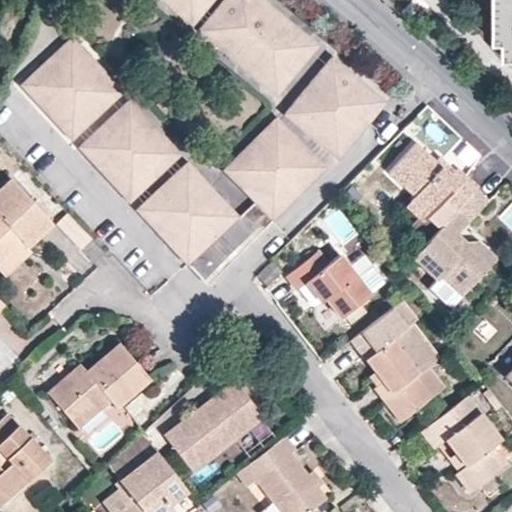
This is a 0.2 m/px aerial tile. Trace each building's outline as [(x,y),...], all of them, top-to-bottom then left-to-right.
[(175,0),(162,0),(172,9),(178,1),(175,0)] [(175,0),(178,1),(198,18),(213,0),(175,0)] [(265,0),(261,0),(246,18),(241,13),(252,0),(224,0),(205,23),(225,39),(242,53),(244,55),(280,11),(265,0)] [(252,0),(241,13),(246,18),(261,0),(252,0)] [(511,0),(495,0),(495,40),(505,40),(505,56),(511,56),(511,0)] [(178,1),(172,9),(193,25),(198,18),(178,1)] [(303,31),(287,50),(281,45),(297,26),(280,11),(244,55),(264,72),(284,88),(320,45),(303,31)] [(205,23),(199,31),(218,46),(225,39),(205,23)] [(281,45),(287,50),(303,31),(297,26),(281,45)] [(69,37),(62,43),(86,69),(94,63),(69,37)] [(244,55),(242,53),(225,39),(218,46),(237,62),(244,55)] [(86,69),(62,43),(19,84),(42,108),(62,89),(64,91),(86,69)] [(244,55),(237,62),(258,79),(264,72),(244,55)] [(333,55),(311,82),(343,108),(345,106),(362,119),(381,95),(333,55)] [(64,91),(62,89),(42,108),(51,118),(71,100),(68,97),(92,75),(99,68),(94,63),(86,69),(64,91)] [(113,97),(120,90),(99,68),(92,75),(113,97)] [(278,96),(284,88),(264,72),(258,79),(278,96)] [(51,118),(68,137),(113,97),(92,75),(68,97),(71,100),(51,118)] [(339,113),(335,118),(351,131),(358,137),(368,124),(362,119),(345,106),(343,108),(311,82),(306,87),(339,113)] [(332,155),(351,131),(335,118),(339,113),(306,87),(285,115),(332,155)] [(362,119),(368,124),(388,101),(381,95),(362,119)] [(129,100),(122,106),(146,132),(152,126),(129,100)] [(146,132),(122,106),(77,147),(99,170),(121,150),(124,153),(146,132)] [(274,117),(250,140),(279,169),(283,165),(299,181),(318,162),(274,117)] [(99,170),(110,182),(133,163),(129,159),(152,138),(159,132),(152,126),(146,132),(124,153),(121,150),(99,170)] [(332,155),(339,160),(358,137),(351,131),(332,155)] [(172,159),(179,153),(159,132),(152,138),(172,159)] [(129,159),(133,163),(110,182),(127,200),(172,159),(152,138),(129,159)] [(304,186),(299,181),(283,165),(279,169),(250,140),(245,145),(274,175),(271,177),(286,194),(292,198),(304,186)] [(455,172),(451,176),(436,162),(416,144),(389,172),(415,195),(411,201),(429,217),(439,227),(458,207),(477,186),(458,169),(455,172)] [(245,145),(220,169),(251,202),(264,215),(286,194),(271,177),(274,175),(245,145)] [(440,159),(436,162),(451,176),(455,172),(440,159)] [(186,161),(179,168),(204,193),(210,187),(186,161)] [(324,168),(318,162),(299,181),(304,186),(324,168)] [(204,193),(179,168),(135,208),(156,232),(178,212),(180,214),(204,193)] [(18,184),(0,200),(0,266),(4,271),(30,247),(34,252),(60,228),(18,184)] [(180,214),(178,212),(156,232),(168,244),(190,225),(186,220),(209,199),(216,193),(210,187),(204,193),(180,214)] [(230,220),(237,215),(216,193),(209,199),(230,220)] [(264,215),(269,220),(292,198),(286,194),(264,215)] [(210,270),(215,274),(269,220),(264,215),(251,202),(237,215),(230,220),(209,199),(186,220),(190,225),(168,244),(201,280),(210,270)] [(411,201),(405,207),(423,223),(429,217),(411,201)] [(481,240),(457,241),(453,237),(471,218),(458,207),(439,227),(413,256),(436,277),(441,272),(463,293),(490,264),(479,254),(481,240)] [(490,264),(498,256),(481,240),(479,254),(490,264)] [(4,271),(12,280),(38,256),(34,252),(30,247),(4,271)] [(305,279),(310,276),(325,295),(340,314),(342,312),(358,299),(368,292),(339,254),(330,260),(320,247),(285,272),(296,286),(297,286),(305,279)] [(215,274),(210,270),(201,280),(205,283),(215,274)] [(441,272),(436,277),(459,298),(463,293),(441,272)] [(325,295),(310,276),(305,279),(297,286),(310,301),(316,303),(325,295)] [(0,325),(14,312),(0,297),(0,325)] [(365,307),(358,299),(342,312),(349,320),(365,307)] [(353,340),(366,357),(391,337),(416,317),(403,301),(353,340)] [(366,357),(383,379),(374,387),(399,419),(442,386),(426,366),(419,371),(391,337),(366,357)] [(118,338),(85,366),(79,359),(47,387),(78,423),(111,395),(117,403),(151,375),(118,338)] [(245,421),(235,408),(247,398),(231,378),(165,429),(191,462),(245,421)] [(436,446),(445,440),(464,464),(455,470),(471,492),(506,465),(492,445),(502,437),(468,392),(420,429),(434,448),(436,446)] [(257,411),(247,398),(235,408),(245,421),(257,411)] [(26,478),(51,456),(9,408),(0,415),(0,457),(6,464),(0,468),(0,480),(10,493),(26,478)] [(301,511),(324,495),(307,471),(290,450),(294,446),(284,433),(236,470),(247,484),(257,477),(272,499),(282,511),(301,511)] [(445,440),(436,446),(455,470),(464,464),(445,440)] [(118,476),(128,488),(135,498),(119,511),(117,511),(175,511),(178,510),(171,499),(187,488),(155,446),(118,476)] [(313,467),(307,471),(324,495),(331,490),(313,467)] [(282,511),(272,499),(255,511),(282,511)]
